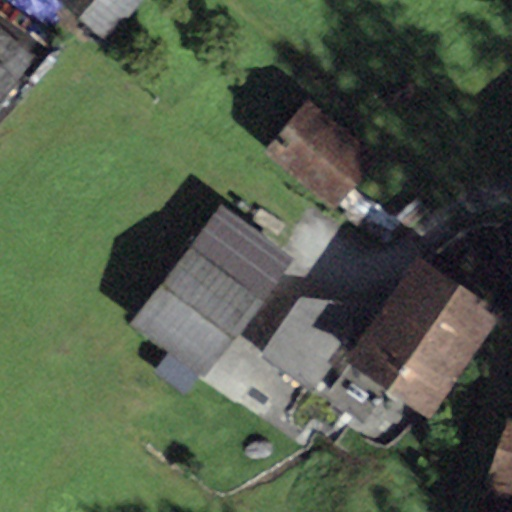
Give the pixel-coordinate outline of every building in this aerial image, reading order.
[(140,0),(59,0),(58,2),(109,41),(140,0)] [(0,111),(20,92),(0,72),(0,111)] [(307,115),(273,153),(336,208),(369,169),(307,115)] [(256,308),(190,258),(138,328),(204,377),(256,308)] [(491,325),(415,276),(353,370),(429,420),(491,325)] [(370,315),(307,307),(278,353),(327,384),(370,315)] [(511,511),(511,464),(489,457),(471,511),(511,511)]
